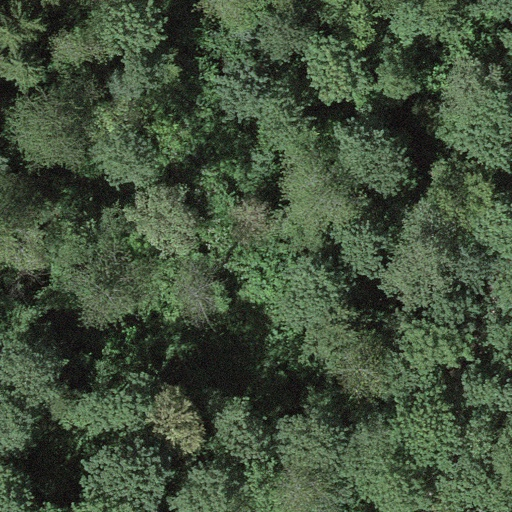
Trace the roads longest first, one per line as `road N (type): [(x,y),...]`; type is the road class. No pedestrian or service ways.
road 1 (track): [(270,511),(250,310),(153,64),(142,0)]
road 2 (track): [(435,511),(511,283)]
